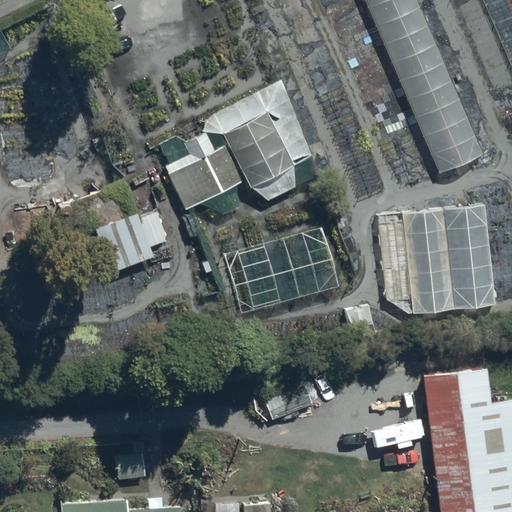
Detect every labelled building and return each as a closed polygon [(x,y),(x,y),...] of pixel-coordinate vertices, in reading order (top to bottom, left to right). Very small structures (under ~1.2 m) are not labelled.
[(416,0),(362,0),(437,175),(482,156),(416,0)] [(511,0),(484,0),(511,65),(511,0)] [(312,156),(280,79),(199,122),(204,132),(182,143),(179,137),(159,146),(168,163),(163,166),(184,210),(240,182),(266,200),(294,187),(293,164),(312,156)] [(484,205),(375,214),(383,298),(406,313),(492,306),(484,205)] [(135,213),(92,229),(111,275),(154,258),(150,247),(166,240),(154,211),(137,218),(135,213)] [(319,226),(221,254),(239,314),(336,287),(319,226)] [(367,305),(341,309),(347,330),(370,326),(367,305)] [(482,369),(420,375),(435,511),(511,511),(511,398),(486,402),(482,369)] [(421,398),(405,398),(407,428),(423,427),(421,398)] [(60,502),(60,511),(183,511),(183,507),(126,509),(126,500),(60,502)]
